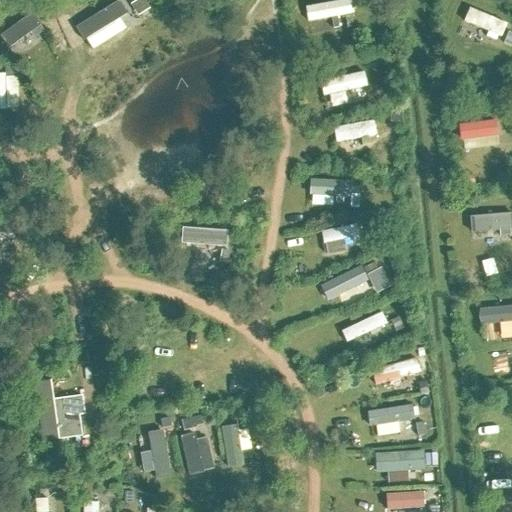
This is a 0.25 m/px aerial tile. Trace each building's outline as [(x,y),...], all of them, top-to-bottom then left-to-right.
[(137,16),(149,9),(143,0),(136,0),(129,5),(137,16)] [(352,14),(343,15),(346,30),(354,28),(352,14)] [(469,45),(474,28),(434,15),(428,33),(469,45)] [(511,34),(507,33),(502,45),(510,48),(511,43),(511,34)] [(390,59),(380,60),(381,72),(391,71),(390,59)] [(338,127),(299,129),(299,145),(339,143),(338,127)] [(425,131),(426,147),(463,144),(462,129),(425,131)] [(505,134),(497,135),(498,145),(506,143),(505,134)] [(349,196),(348,209),(357,210),(358,197),(349,196)] [(16,217),(3,218),(4,226),(17,224),(16,217)] [(441,223),(442,242),(479,240),(478,221),(441,223)] [(286,247),(324,245),(323,231),(285,233),(286,247)] [(151,246),(179,247),(179,233),(152,233),(151,246)] [(221,251),(218,262),(226,265),(230,253),(221,251)] [(374,262),(360,268),(364,276),(377,270),(374,262)] [(298,301),(334,287),(329,274),(293,287),(298,301)] [(490,310),(446,311),(447,334),(491,333),(490,310)] [(305,331),(312,347),(353,329),(346,313),(305,331)] [(397,317),(390,321),(395,332),(402,329),(397,317)] [(336,376),(341,392),(375,382),(370,366),(336,376)] [(49,381),(34,383),(42,442),(81,437),(77,410),(83,410),(81,397),(52,400),(49,381)] [(425,381),(417,383),(419,395),(427,394),(425,381)] [(245,411),(233,411),(234,419),(245,419),(245,411)] [(340,434),(381,428),(379,413),(338,419),(340,434)] [(193,415),(180,418),(183,430),(196,427),(193,415)] [(170,417),(160,419),(162,428),(171,426),(170,417)] [(422,423),(414,424),(417,437),(424,435),(422,423)] [(369,477),(369,460),(345,459),(345,477),(369,477)] [(83,484),(83,496),(91,496),(91,484),(83,484)] [(68,485),(53,486),(54,493),(68,492),(68,485)] [(138,499),(138,509),(150,509),(151,500),(138,499)] [(348,501),(347,511),(371,511),(372,501),(348,501)]
